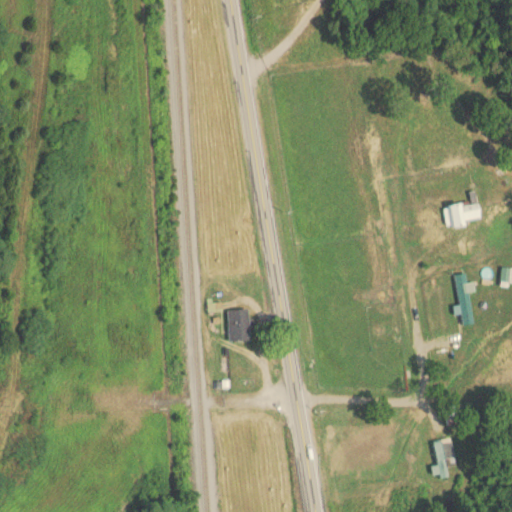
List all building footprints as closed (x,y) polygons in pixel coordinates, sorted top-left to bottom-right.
[(405,89),(424,89),(424,68),(405,68),(405,89)] [(476,164),(488,157),(480,145),(469,151),(476,164)] [(464,221),(481,218),(478,200),(442,208),(446,230),(465,226),(464,221)] [(461,324),(472,323),(466,274),(455,275),(461,324)] [(249,310),(228,310),(228,340),(249,340),(249,310)] [(448,476),(445,463),(455,462),(450,437),(432,441),(439,478),(448,476)]
